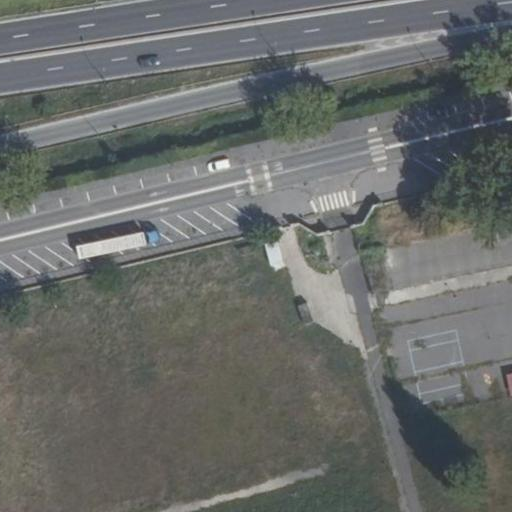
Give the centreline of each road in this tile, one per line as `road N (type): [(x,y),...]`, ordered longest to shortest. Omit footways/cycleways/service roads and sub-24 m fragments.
road 1 (residential): [(0,240),(511,118)]
road 2 (trunk): [(0,146),(511,33)]
road 3 (trunk): [(0,79),(511,3)]
road 4 (trunk): [(243,0),(0,35)]
